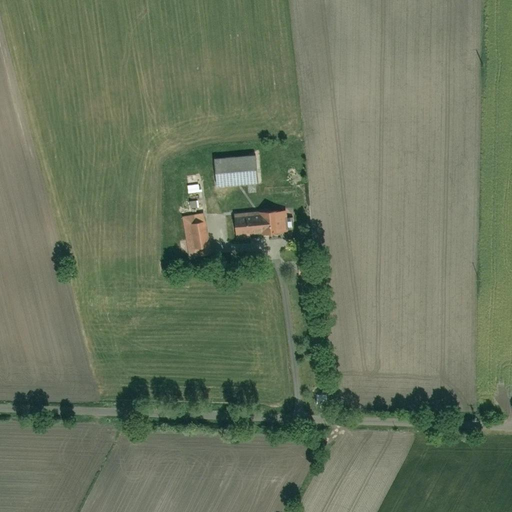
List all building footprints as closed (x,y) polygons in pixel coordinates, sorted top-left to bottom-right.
[(213,161),(214,188),(256,186),(255,159),(213,161)] [(195,169),(185,169),(185,191),(188,191),(188,208),(203,207),(202,186),(195,187),(195,169)] [(201,214),(183,215),(183,224),(202,223),(201,214)] [(232,216),(233,240),(286,238),(285,214),(232,216)] [(184,227),(187,252),(206,250),(204,225),(184,227)]
